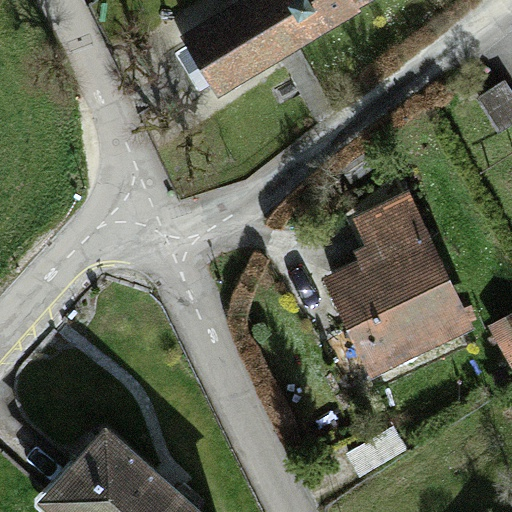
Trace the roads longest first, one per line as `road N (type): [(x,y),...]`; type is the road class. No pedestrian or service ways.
road 1 (residential): [(511,6),(240,197),(158,233)]
road 2 (residential): [(289,511),(158,233)]
road 3 (residential): [(0,319),(61,246),(146,204),(158,233)]
